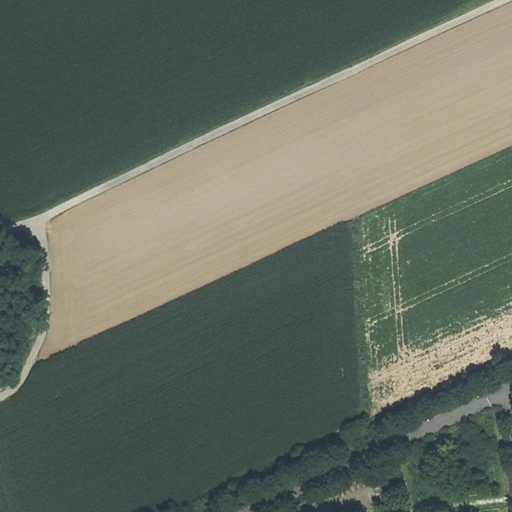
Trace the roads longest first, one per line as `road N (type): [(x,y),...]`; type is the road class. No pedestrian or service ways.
road 1 (track): [(29,218),(500,0)]
road 2 (track): [(0,398),(18,384),(44,328),(41,254),(29,218)]
